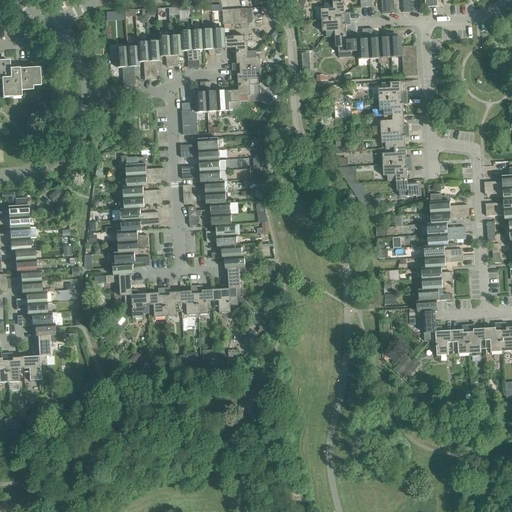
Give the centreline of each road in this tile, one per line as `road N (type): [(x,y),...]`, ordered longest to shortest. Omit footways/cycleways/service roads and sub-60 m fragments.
road 1 (residential): [(484,312),(476,166),(470,151),(430,145),(422,19)]
road 2 (residential): [(179,275),(167,87)]
road 3 (residential): [(0,176),(73,149),(90,95)]
